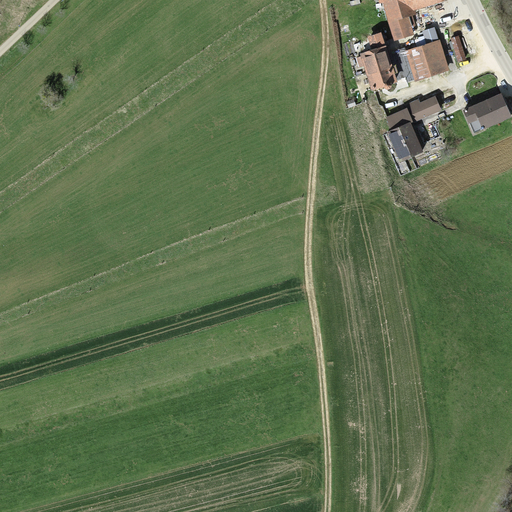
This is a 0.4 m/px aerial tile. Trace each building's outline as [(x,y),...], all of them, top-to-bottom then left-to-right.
[(394,40),(414,34),(408,16),(416,14),(415,10),(442,2),(441,0),(378,0),(379,3),(383,2),(394,40)] [(426,44),(406,51),(415,81),(449,71),(440,40),(438,40),(434,27),(422,31),(426,44)] [(371,50),(360,53),(360,56),(356,58),(359,67),(364,65),(372,90),(384,87),(384,88),(387,89),(390,88),(392,85),(392,84),(398,83),(382,32),(367,37),(371,50)] [(459,35),(450,38),(458,62),(466,59),(459,35)] [(501,93),(463,110),(474,134),(511,117),(501,93)] [(390,130),(386,132),(400,163),(424,152),(411,123),(441,111),(435,96),(420,102),(419,99),(404,105),(406,108),(385,117),(390,130)]
